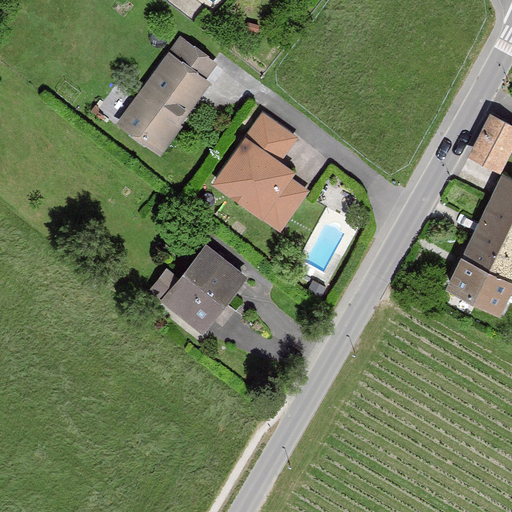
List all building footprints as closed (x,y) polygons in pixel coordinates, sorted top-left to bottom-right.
[(188,41),(123,121),(161,150),(180,126),(175,122),(197,95),(206,84),(202,81),(216,64),(188,41)] [(266,117),(221,181),(282,225),(307,191),(288,178),(292,171),(278,161),(295,137),(266,117)] [(511,144),(511,126),(496,118),(478,153),(501,165),(511,144)] [(502,188),(497,200),(511,207),(511,180),(507,178),(502,188)] [(465,265),(454,289),(498,311),(511,283),(511,207),(497,200),(481,231),(465,265)] [(170,271),(156,289),(207,328),(246,277),(208,248),(182,281),(170,271)] [(325,289),(314,283),(309,293),(320,299),(325,289)]
